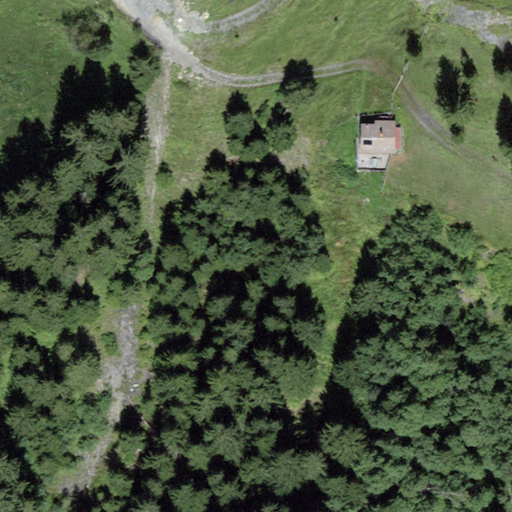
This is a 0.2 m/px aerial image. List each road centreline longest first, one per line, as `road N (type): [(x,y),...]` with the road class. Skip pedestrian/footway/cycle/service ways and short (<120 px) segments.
road 1 (track): [(144,10),(202,56),(237,64),(362,48),(384,54),(442,120),(511,166)]
road 2 (track): [(253,0),(223,13),(183,14),(127,0)]
